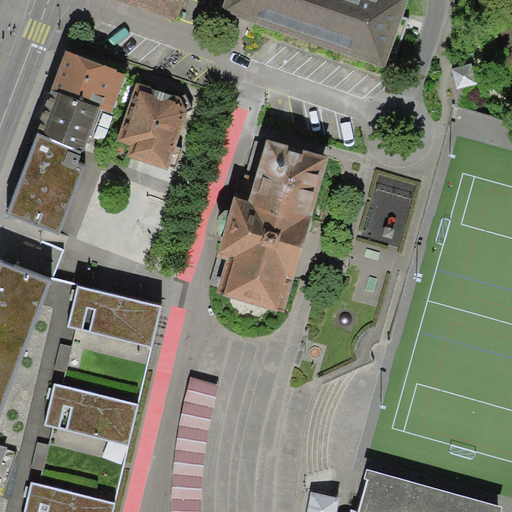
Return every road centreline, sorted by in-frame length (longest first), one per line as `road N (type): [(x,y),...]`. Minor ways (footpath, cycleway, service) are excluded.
road 1 (residential): [(378,117),(63,0)]
road 2 (secondary): [(0,124),(46,0)]
road 3 (residential): [(378,117),(381,145),(413,155),(432,128),(415,103)]
